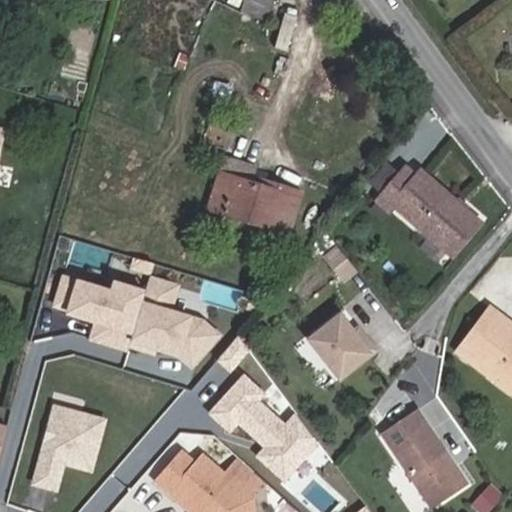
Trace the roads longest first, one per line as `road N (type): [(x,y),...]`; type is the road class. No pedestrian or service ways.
road 1 (unknown): [(0,467),(64,243)]
road 2 (residential): [(486,128),(394,0)]
